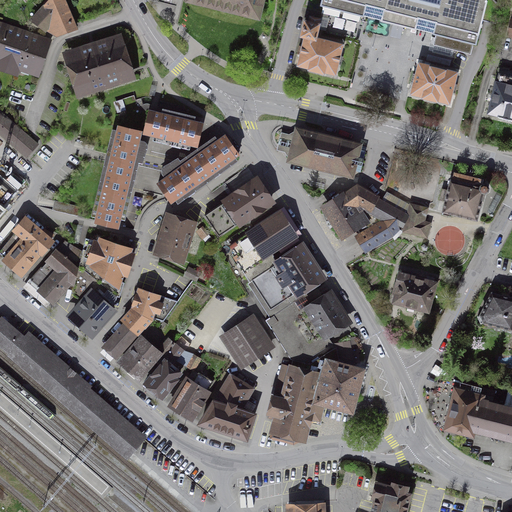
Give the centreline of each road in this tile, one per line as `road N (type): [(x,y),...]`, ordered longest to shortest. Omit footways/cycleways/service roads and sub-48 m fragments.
road 1 (residential): [(85,357),(176,437),(220,460),(388,453),(420,438)]
road 2 (residential): [(511,163),(270,102),(233,101)]
road 3 (tertiary): [(260,151),(395,373)]
road 4 (residential): [(183,207),(158,212),(124,310),(85,357)]
road 5 (tertiary): [(133,0),(180,67),(233,101)]
road 6 (residential): [(476,273),(432,346),(395,373)]
